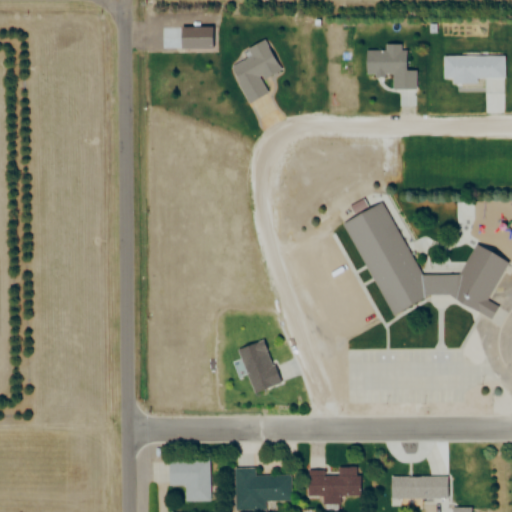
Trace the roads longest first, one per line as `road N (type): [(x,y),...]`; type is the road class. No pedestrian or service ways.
road 1 (residential): [(511,125),(312,125),(284,140),(267,168),(261,214),(315,375),(317,429)]
road 2 (residential): [(126,0),(133,511)]
road 3 (residential): [(511,429),(132,428)]
